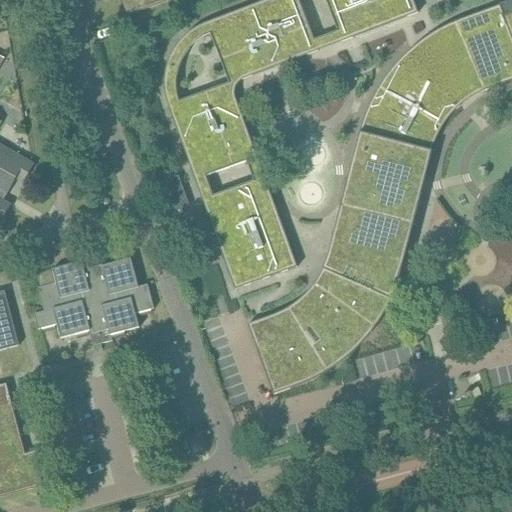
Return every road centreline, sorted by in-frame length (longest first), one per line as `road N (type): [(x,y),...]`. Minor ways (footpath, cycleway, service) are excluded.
road 1 (unclassified): [(234,461),(136,206)]
road 2 (unclassified): [(269,511),(511,450)]
road 3 (unclassified): [(136,206),(80,57),(70,0)]
road 4 (unclassified): [(234,461),(45,511)]
road 5 (unclassified): [(0,244),(136,206)]
